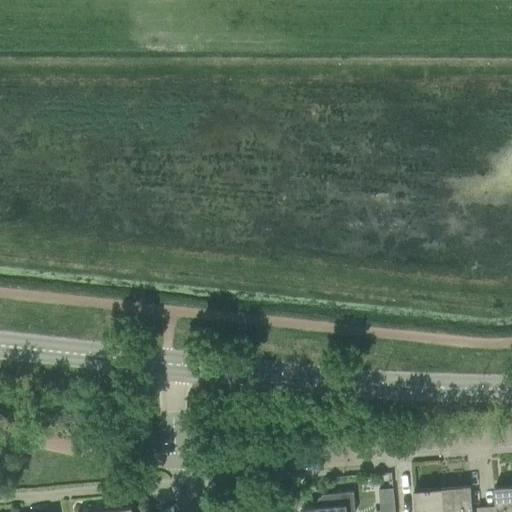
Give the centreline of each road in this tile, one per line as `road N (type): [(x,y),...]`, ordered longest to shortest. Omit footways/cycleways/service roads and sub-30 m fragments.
road 1 (tertiary): [(167,367),(511,387)]
road 2 (residential): [(178,464),(511,436)]
road 3 (unclassified): [(0,498),(149,487),(178,464)]
road 4 (tertiary): [(167,367),(0,346)]
